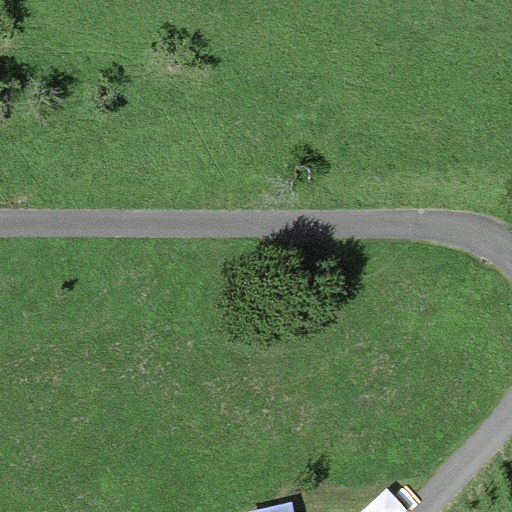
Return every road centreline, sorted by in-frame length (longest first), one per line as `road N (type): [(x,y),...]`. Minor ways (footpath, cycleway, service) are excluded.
road 1 (track): [(0,225),(413,223),(474,234),(511,262)]
road 2 (track): [(511,410),(420,511)]
